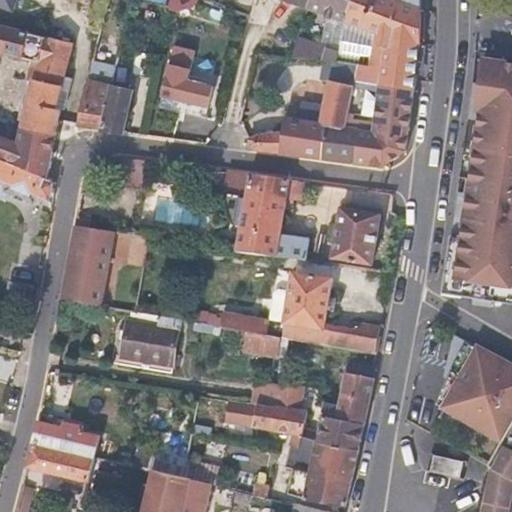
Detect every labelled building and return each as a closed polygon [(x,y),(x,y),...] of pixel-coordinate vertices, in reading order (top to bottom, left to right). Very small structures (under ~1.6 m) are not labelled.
[(169,0),(168,9),(177,12),(184,8),(186,0),(169,0)] [(283,0),(308,9),(327,16),(345,22),(353,0),(283,0)] [(421,26),(421,12),(392,0),(353,0),(345,22),(338,52),(337,61),(359,65),(355,85),(414,92),(416,79),(417,67),(420,42),(421,26)] [(392,0),(421,12),(421,0),(392,0)] [(345,22),(327,16),(321,46),(338,52),(345,22)] [(22,130),(19,144),(0,137),(0,53),(35,62),(31,80),(35,81),(40,63),(47,38),(0,25),(0,158),(47,179),(56,138),(22,130)] [(25,121),(22,130),(56,138),(59,123),(61,111),(63,111),(72,78),(65,77),(73,44),(47,38),(40,63),(35,81),(29,104),(24,103),(19,120),(25,121)] [(304,58),(337,61),(338,52),(321,46),(299,38),(294,57),(304,58)] [(196,52),(175,47),(170,64),(191,70),(196,52)] [(137,52),(132,75),(149,78),(155,56),(137,52)] [(337,61),(304,58),(301,70),(313,72),(312,78),(329,81),(355,85),(359,65),(337,61)] [(77,126),(101,129),(111,85),(115,66),(93,61),(77,126)] [(477,112),(481,112),(473,166),(462,239),(452,238),(447,273),(443,295),(511,304),(511,65),(485,61),(479,101),(477,112)] [(207,119),(209,109),(215,86),(215,83),(189,76),(191,70),(170,64),(161,97),(159,107),(207,119)] [(345,130),(355,85),(329,81),(323,111),(321,125),(301,121),(286,118),(285,119),(283,133),(280,155),(323,161),(328,128),(345,130)] [(134,90),(111,85),(101,129),(125,132),(134,90)] [(414,92),(355,85),(345,130),(359,132),(409,137),(411,114),(414,92)] [(302,107),(301,121),(321,125),(323,111),(302,107)] [(328,128),(323,161),(354,165),(359,132),(345,130),(328,128)] [(409,137),(359,132),(354,165),(383,169),(395,160),(407,152),(409,137)] [(117,156),(116,158),(112,186),(143,191),(147,161),(117,156)] [(57,183),(47,179),(0,158),(0,182),(11,187),(9,190),(33,200),(34,197),(53,205),(57,183)] [(291,180),(209,169),(206,190),(227,193),(226,200),(226,205),(226,208),(229,217),(235,226),(241,230),(238,250),(278,256),(282,235),(288,200),(291,180)] [(306,182),(291,180),(288,200),(303,202),(306,182)] [(381,215),(342,209),(333,258),(373,265),(377,240),(381,215)] [(115,232),(76,227),(62,300),(103,308),(115,232)] [(282,235),(278,256),(307,260),(311,239),(282,235)] [(245,316),(243,331),(281,337),(376,353),(380,328),(371,326),(362,324),(354,331),(326,325),(333,279),(332,278),(293,272),(290,292),(279,291),(275,294),(270,321),(245,316)] [(182,320),(131,312),(129,322),(128,321),(121,358),(173,367),(182,320)] [(224,313),(222,327),(241,330),(243,331),(245,316),(224,313)] [(0,324),(0,335),(4,336),(9,338),(9,336),(12,328),(0,324)] [(243,331),(241,330),(238,350),(278,357),(281,337),(243,331)] [(450,372),(437,404),(502,442),(511,424),(511,365),(466,340),(450,372)] [(372,380),(374,369),(348,364),(347,375),(340,407),(337,418),(365,425),(370,403),(375,380),(372,380)] [(279,386),(257,382),(253,405),(275,408),(279,386)] [(279,386),(275,408),(300,411),(303,387),(279,383),(279,386)] [(253,405),(230,401),(227,422),(281,433),(287,434),(294,435),(293,439),(302,441),(303,435),(305,428),(309,413),(300,411),(275,408),(253,405)] [(362,438),(365,425),(337,418),(340,407),(324,404),(324,405),(322,416),(323,417),(320,430),(319,439),(318,441),(359,450),(362,438)] [(39,422),(33,444),(96,458),(100,436),(83,432),(84,427),(63,422),(62,427),(39,422)] [(198,427),(196,436),(210,438),(212,430),(198,427)] [(320,430),(305,428),(303,435),(319,439),(320,430)] [(352,480),(359,450),(318,441),(319,439),(303,435),(302,441),(293,439),(288,455),(287,462),(285,468),(293,470),(311,474),(352,480)] [(96,458),(33,444),(27,468),(90,483),(96,458)] [(481,511),(508,511),(511,494),(511,451),(503,447),(491,470),(481,511)] [(153,454),(149,470),(153,471),(183,478),(187,462),(153,454)] [(460,477),(464,462),(434,455),(431,470),(460,477)] [(187,462),(183,478),(192,480),(213,485),(221,487),(225,471),(187,462)] [(311,474),(293,470),(288,494),(305,499),(305,500),(346,508),(349,494),(352,480),(311,474)] [(183,478),(153,471),(142,511),(184,511),(192,480),(183,478)] [(192,480),(184,511),(206,511),(207,508),(213,485),(192,480)] [(256,484),(254,495),(267,498),(270,487),(256,484)] [(22,488),(16,511),(25,511),(31,491),(22,488)] [(253,495),(243,493),(241,504),(250,506),(253,495)]
